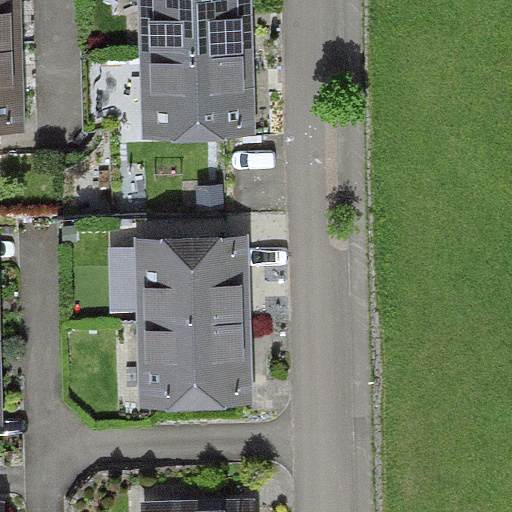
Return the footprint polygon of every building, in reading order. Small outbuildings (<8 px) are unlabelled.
[(0,0),(0,49),(23,49),(21,0),(0,0)] [(137,0),(140,55),(254,51),(252,0),(137,0)] [(0,133),(26,132),(23,49),(0,49),(0,133)] [(257,135),(254,51),(140,55),(143,139),(257,135)] [(136,310),(137,324),(251,320),(249,235),(134,238),(135,247),(136,310)] [(111,311),(136,310),(135,247),(110,247),(111,311)] [(254,404),(251,320),(137,324),(139,408),(254,404)] [(140,511),(255,511),(255,498),(140,503),(140,511)]
